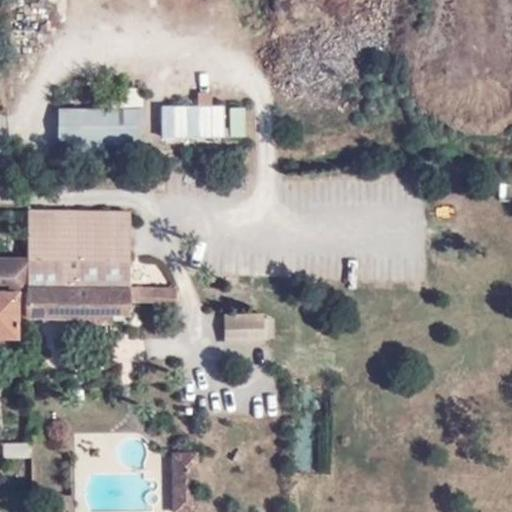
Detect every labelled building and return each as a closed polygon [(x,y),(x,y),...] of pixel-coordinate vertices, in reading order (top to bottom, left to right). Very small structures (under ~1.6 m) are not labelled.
[(128,108),(143,106),(140,88),(125,91),(128,108)] [(226,108),(164,107),(163,138),(226,139),(226,108)] [(245,108),(228,108),(228,139),(246,139),(245,108)] [(141,109),(61,109),(61,145),(141,146),(141,109)] [(131,214),(32,213),(32,321),(133,322),(133,310),(178,310),(178,288),(131,288),(131,214)] [(27,261),(0,260),(0,347),(25,348),(27,261)] [(275,314),(225,316),(226,346),(276,344),(275,314)] [(3,458),(29,458),(29,443),(3,443),(3,458)] [(202,511),(198,451),(171,452),(175,511),(202,511)]
